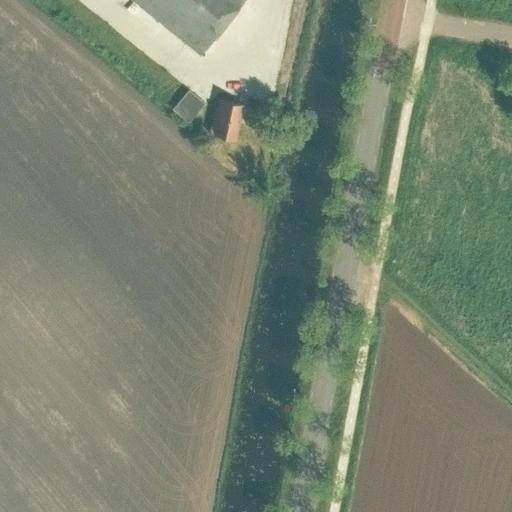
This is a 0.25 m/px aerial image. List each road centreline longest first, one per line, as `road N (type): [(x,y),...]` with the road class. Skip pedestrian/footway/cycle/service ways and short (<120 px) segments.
road 1 (tertiary): [(299,511),(389,15)]
road 2 (residential): [(389,15),(511,38)]
